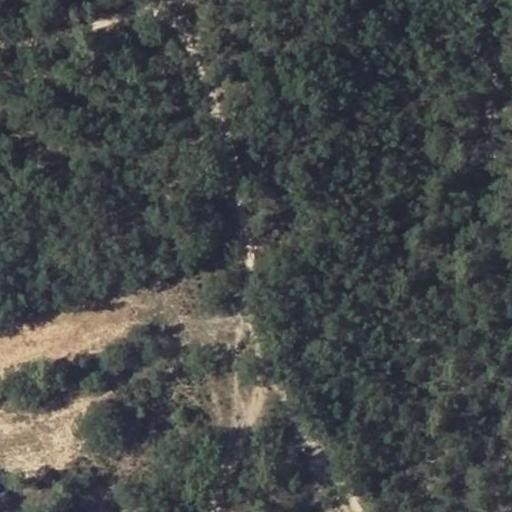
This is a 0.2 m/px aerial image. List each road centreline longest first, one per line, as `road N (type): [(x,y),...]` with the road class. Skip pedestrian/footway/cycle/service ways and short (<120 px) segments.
road 1 (track): [(364,511),(252,331),(245,300),(250,247),(223,102),(188,25),(172,12),(124,9),(0,41)]
road 2 (track): [(213,511),(271,369)]
